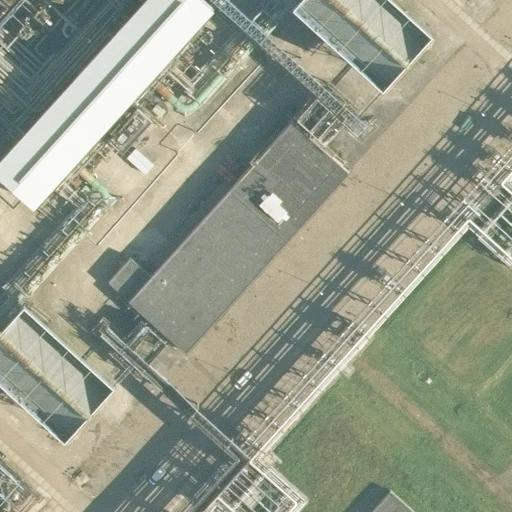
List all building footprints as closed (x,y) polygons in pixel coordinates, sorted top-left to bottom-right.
[(0,0),(0,44),(40,0),(0,0)] [(0,167),(34,199),(211,7),(202,0),(135,0),(0,146),(0,167)] [(431,12),(417,0),(313,0),(382,64),(431,12)] [(171,336),(333,158),(292,121),(148,279),(126,260),(108,280),(171,336)] [(111,363),(25,286),(0,314),(0,366),(59,420),(111,363)] [(0,479),(0,511),(3,511),(18,496),(0,479)] [(363,511),(423,511),(391,482),(363,511)]
